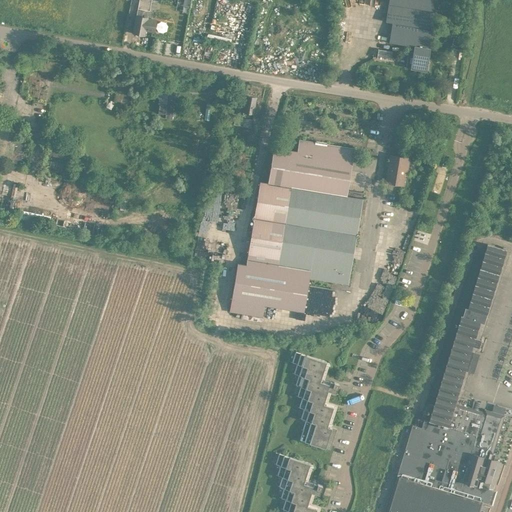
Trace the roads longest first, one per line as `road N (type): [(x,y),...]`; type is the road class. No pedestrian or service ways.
road 1 (unclassified): [(511,119),(0,28)]
road 2 (unknown): [(387,98),(366,279)]
